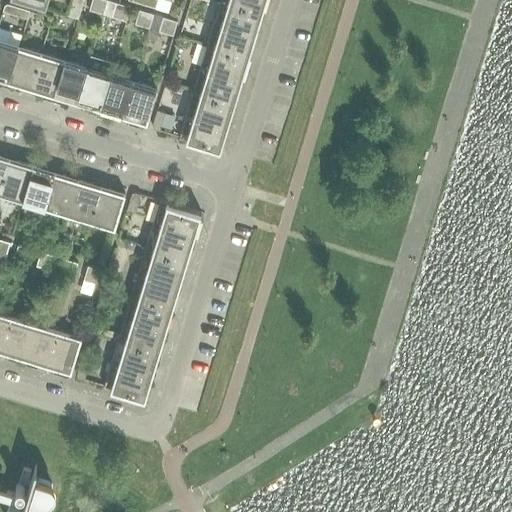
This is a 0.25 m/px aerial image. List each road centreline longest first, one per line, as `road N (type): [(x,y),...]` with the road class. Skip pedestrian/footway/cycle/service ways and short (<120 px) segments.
road 1 (residential): [(0,387),(141,431),(160,423),(232,187)]
road 2 (residential): [(232,187),(0,116)]
road 3 (residential): [(232,187),(291,0)]
